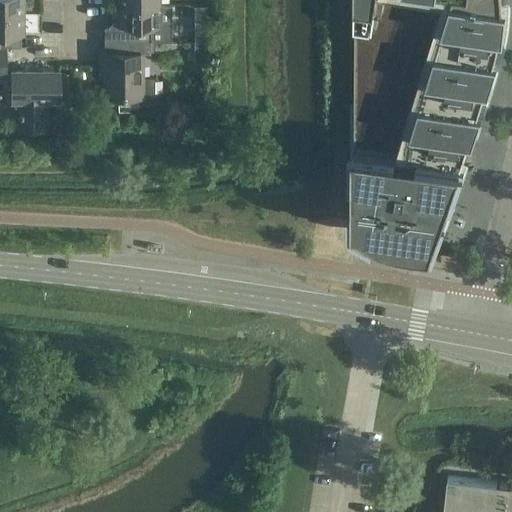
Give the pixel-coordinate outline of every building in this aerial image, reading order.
[(0,0),(0,12),(22,12),(21,0),(0,0)] [(431,244),(433,240),(447,201),(461,159),(479,103),(497,47),(500,30),(502,12),(502,0),(354,0),(355,4),(353,220),(369,229),(387,236),(405,241),(419,243),(431,244)] [(171,40),(171,4),(158,4),(117,4),(117,25),(122,25),(122,37),(149,37),(149,40),(171,40)] [(0,45),(0,33),(22,33),(22,12),(0,12),(0,45)] [(149,52),(149,40),(149,37),(122,37),(105,37),(105,52),(98,52),(98,67),(104,66),(104,94),(139,94),(139,102),(153,102),(153,76),(140,76),(140,52),(149,52)] [(58,99),(58,69),(10,69),(10,99),(18,99),(18,128),(44,128),(44,99),(58,99)] [(511,511),(511,481),(447,475),(443,511),(511,511)]
